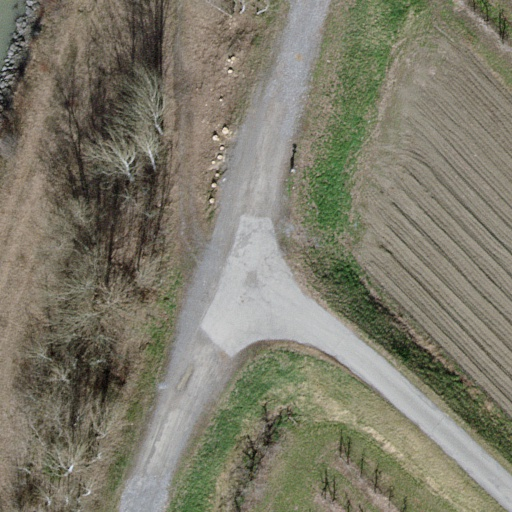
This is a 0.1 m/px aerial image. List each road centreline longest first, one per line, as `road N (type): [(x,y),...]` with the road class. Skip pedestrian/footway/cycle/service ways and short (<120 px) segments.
road 1 (unclassified): [(511,493),(244,262),(138,511)]
road 2 (track): [(244,262),(313,0)]
